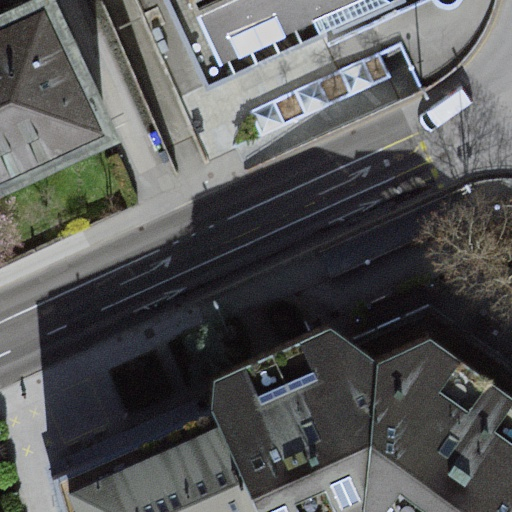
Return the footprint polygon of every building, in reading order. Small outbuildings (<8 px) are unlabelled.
[(65,0),(45,0),(0,21),(0,200),(130,140),(65,0)] [(399,2),(398,0),(164,0),(207,87),(399,2)] [(217,379),(213,417),(254,511),(357,511),(360,511),(374,361),(329,329),(217,379)] [(511,511),(511,396),(432,336),(374,361),(360,511),(361,511),(511,511)] [(254,511),(213,417),(62,478),(69,511),(254,511)]
